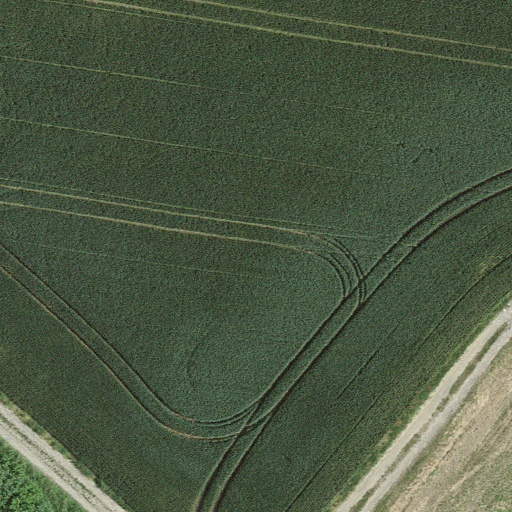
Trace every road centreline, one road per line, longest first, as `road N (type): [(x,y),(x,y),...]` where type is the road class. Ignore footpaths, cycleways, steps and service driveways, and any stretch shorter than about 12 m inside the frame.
road 1 (track): [(511,327),(348,511)]
road 2 (track): [(111,511),(0,414)]
